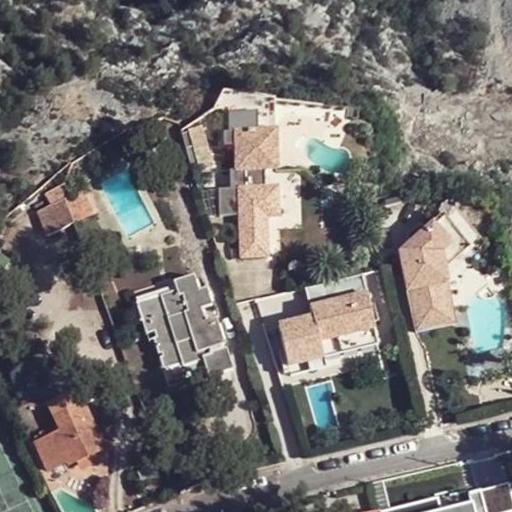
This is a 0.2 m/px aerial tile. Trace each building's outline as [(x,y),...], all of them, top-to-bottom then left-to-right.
[(203,129),(188,133),(194,151),(209,147),(203,129)] [(163,130),(146,134),(149,146),(166,142),(163,130)] [(279,220),(279,188),(261,188),(260,172),(238,173),(238,184),(233,184),(233,192),(218,193),(219,216),(239,216),(238,259),(266,259),(267,243),(267,219),(279,220)] [(81,184),(35,198),(47,235),(92,221),(81,184)] [(441,218),(442,221),(460,242),(467,251),(478,243),(453,210),(450,209),(447,209),(444,210),(442,212),(441,215),(441,216),(441,218)] [(460,242),(442,221),(400,256),(415,333),(454,325),(443,270),(441,256),(460,242)] [(467,251),(460,242),(441,256),(443,270),(467,251)] [(176,295),(137,306),(146,335),(155,334),(157,340),(152,341),(157,356),(162,356),(163,359),(159,361),(163,372),(182,366),(183,368),(201,362),(206,381),(232,372),(225,351),(220,352),(219,348),(224,346),(216,321),(205,324),(201,312),(212,307),(206,290),(198,292),(193,277),(173,284),(176,295)] [(310,317),(277,325),(287,364),(304,360),(301,345),(322,341),(376,328),(367,294),(308,308),(310,317)] [(325,355),(322,341),(301,345),(304,360),(325,355)] [(71,466),(104,449),(82,405),(54,418),(61,433),(56,434),(53,428),(40,434),(44,441),(37,444),(51,472),(69,463),(71,466)] [(443,511),(439,499),(410,507),(411,511),(475,511),(473,504),(444,511),(443,511)]
